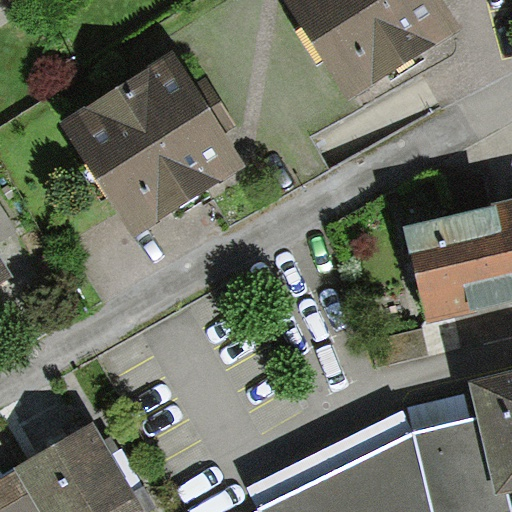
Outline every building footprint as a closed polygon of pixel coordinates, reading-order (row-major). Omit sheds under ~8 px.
[(288,0),(350,97),(459,29),(441,0),(288,0)] [(175,52),(63,122),(134,236),(246,166),(225,132),(237,125),(206,75),(194,83),(175,52)] [(0,240),(18,229),(0,199),(0,240)] [(511,202),(407,228),(430,322),(511,301),(511,202)] [(0,282),(11,276),(0,258),(0,282)] [(511,373),(470,383),(473,393),(479,418),(497,493),(507,490),(511,489),(511,373)] [(247,488),(259,511),(418,434),(479,418),(473,393),(405,410),(247,488)] [(259,511),(257,511),(511,511),(507,490),(497,493),(479,418),(418,434),(259,511)] [(144,511),(95,427),(0,482),(0,511),(144,511)]
